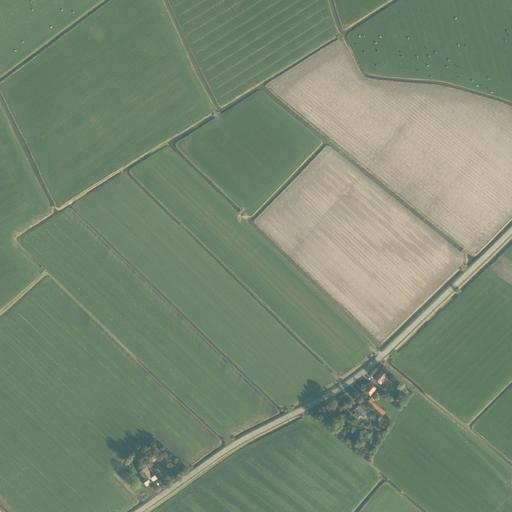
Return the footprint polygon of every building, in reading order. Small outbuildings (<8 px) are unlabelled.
[(374,379),(381,385),(387,377),(381,371),(374,379)] [(365,387),(367,388),(364,392),(370,397),(373,399),(377,395),(376,394),(379,390),(369,382),(365,387)] [(394,401),(399,404),(404,397),(399,393),(394,401)] [(354,410),(356,413),(354,415),(357,419),(361,415),(364,417),(368,414),(370,416),(372,414),(368,410),(369,409),(365,406),(360,409),(358,407),(354,410)] [(384,417),(389,422),(393,418),(387,414),(384,417)] [(142,481),(146,486),(157,479),(153,473),(151,475),(146,468),(140,473),(144,479),(142,481)]
